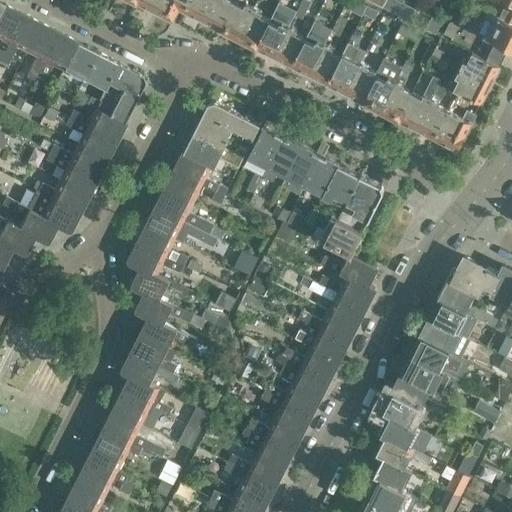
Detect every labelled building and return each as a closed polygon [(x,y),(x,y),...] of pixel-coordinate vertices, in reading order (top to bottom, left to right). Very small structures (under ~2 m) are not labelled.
[(135,0),(136,0),(155,10),(159,0),(135,0)] [(159,0),(155,10),(172,19),(178,8),(183,11),(185,9),(187,5),(189,0),(159,0)] [(189,0),(187,5),(185,9),(202,18),(211,0),(189,0)] [(211,0),(202,18),(220,28),(234,1),(232,0),(211,0)] [(312,3),(306,0),(303,0),(296,15),(304,19),(312,3)] [(347,0),(344,6),(362,15),(366,6),(354,0),(347,0)] [(401,11),(406,1),(403,0),(391,0),(389,5),(401,11)] [(234,1),(220,28),(238,37),(254,6),(246,2),(244,6),(234,1)] [(0,12),(0,36),(1,37),(0,38),(7,42),(8,40),(22,12),(4,3),(2,8),(0,12)] [(479,31),(486,34),(486,35),(495,39),(510,47),(511,46),(511,8),(506,5),(501,14),(498,13),(497,13),(490,9),(479,31)] [(254,6),(238,37),(256,46),(270,19),(260,14),(262,10),(254,6)] [(375,21),(379,13),(366,6),(362,15),(375,21)] [(22,12),(8,40),(7,42),(15,46),(16,44),(26,49),(41,21),(22,12)] [(444,20),(434,15),(428,27),(438,32),(444,20)] [(270,19),(256,46),(273,55),(289,24),(281,20),(279,24),(270,19)] [(41,21),(26,49),(37,55),(27,73),(35,77),(44,58),(58,30),(41,21)] [(459,27),(450,23),(444,35),(452,39),(459,27)] [(289,24),(273,55),(291,64),(305,37),(296,32),(298,29),(289,24)] [(421,33),(404,24),(400,32),(417,41),(421,33)] [(58,30),(44,58),(36,75),(42,78),(45,71),(47,72),(52,62),(63,68),(64,67),(77,40),(58,30)] [(341,55),(327,82),(345,91),(361,61),(375,34),(367,30),(353,57),(353,56),(351,60),(341,55)] [(361,61),(345,91),(363,100),(376,73),(367,69),(369,65),(382,37),(375,34),(361,61)] [(305,37),(291,64),(308,72),(324,42),(317,38),(315,42),(305,37)] [(495,39),(486,58),(502,66),(502,64),(510,47),(495,39)] [(77,40),(64,67),(85,78),(98,51),(77,40)] [(324,42),(308,72),(327,82),(341,55),(331,50),(333,47),(324,42)] [(443,52),(436,48),(433,53),(440,57),(443,52)] [(0,62),(5,65),(11,54),(4,50),(0,56),(0,62)] [(98,51),(85,78),(105,88),(108,81),(109,81),(119,61),(98,51)] [(463,60),(460,66),(493,83),(502,66),(486,58),(472,51),(467,61),(463,60)] [(451,63),(443,59),(438,67),(446,71),(451,63)] [(97,106),(109,112),(123,120),(144,79),(143,73),(119,61),(109,81),(97,106)] [(406,62),(402,70),(409,74),(413,66),(406,62)] [(376,73),(363,100),(381,110),(397,79),(403,68),(394,64),(386,78),(376,73)] [(493,83),(460,66),(455,76),(459,78),(453,88),(479,101),(480,99),(483,101),(493,83)] [(68,77),(61,73),(54,86),(62,90),(64,85),(68,77)] [(415,92),(401,119),(417,128),(433,97),(435,94),(439,86),(441,81),(434,76),(426,93),(424,93),(422,96),(415,92)] [(397,79),(381,110),(401,119),(415,92),(403,87),(405,83),(397,79)] [(75,91),(64,85),(62,90),(61,91),(73,96),(75,91)] [(435,94),(442,97),(446,89),(439,86),(435,94)] [(100,99),(90,94),(86,101),(96,106),(100,99)] [(20,108),(24,100),(25,99),(18,96),(13,105),(20,108)] [(433,97),(417,128),(435,137),(449,110),(439,105),(440,101),(433,97)] [(37,116),(44,104),(34,99),(32,105),(28,112),(37,116)] [(209,100),(203,112),(234,128),(254,138),(259,127),(258,127),(261,122),(216,99),(209,100)] [(20,108),(28,112),(32,105),(24,100),(20,108)] [(58,111),(48,106),(43,115),(52,120),(58,111)] [(68,114),(77,118),(80,111),(72,106),(68,114)] [(84,123),(86,124),(114,138),(123,120),(109,112),(95,106),(90,116),(88,115),(84,123)] [(449,110),(435,137),(458,148),(464,135),(465,136),(476,115),(466,110),(463,117),(449,110)] [(203,112),(194,131),(225,146),(234,128),(203,112)] [(82,132),(77,142),(105,156),(114,138),(86,124),(84,123),(67,114),(64,121),(81,130),(80,131),(82,132)] [(262,129),(245,162),(253,167),(256,168),(247,186),(254,190),(264,172),(268,165),(283,134),(264,125),(262,129)] [(194,131),(184,151),(212,165),(215,166),(220,156),(238,165),(243,156),(235,152),(225,146),(194,131)] [(283,134),(268,165),(264,172),(274,177),(277,170),(278,171),(281,164),(289,168),(302,144),(283,134)] [(45,147),(49,140),(42,136),(38,143),(45,147)] [(49,150),(68,160),(96,174),(105,156),(77,142),(72,152),(53,142),(49,150)] [(247,148),(238,144),(235,151),(243,156),(247,148)] [(302,144),(289,168),(297,172),(294,179),(305,185),(321,153),(302,144)] [(59,155),(49,150),(46,157),(55,162),(59,155)] [(184,151),(174,169),(205,184),(215,190),(225,195),(228,187),(207,174),(212,165),(184,151)] [(321,153),(305,185),(323,194),(339,162),(321,153)] [(64,168),(59,178),(87,192),(96,174),(68,160),(66,159),(62,167),(64,168)] [(339,162),(323,194),(322,195),(331,199),(333,194),(347,200),(346,201),(361,173),(360,174),(347,167),(347,166),(339,162)] [(174,169),(165,187),(193,201),(199,191),(201,192),(205,184),(174,169)] [(361,173),(346,201),(355,206),(352,212),(364,218),(368,220),(384,190),(382,184),(361,173)] [(39,190),(50,196),(78,210),(87,192),(59,178),(54,188),(43,182),(39,190)] [(165,187),(156,205),(211,233),(221,237),(226,229),(191,213),(188,211),(193,201),(165,187)] [(28,208),(55,222),(67,227),(68,227),(69,227),(78,210),(50,196),(37,189),(29,203),(28,206),(25,205),(25,207),(28,208)] [(225,195),(215,190),(211,197),(221,202),(225,195)] [(264,198),(254,193),(250,201),(260,206),(264,198)] [(6,219),(33,233),(44,239),(46,239),(55,222),(28,208),(25,207),(3,195),(0,200),(0,203),(20,213),(24,215),(20,224),(6,218),(6,219)] [(270,211),(284,218),(288,220),(292,211),(274,202),(270,211)] [(156,205),(147,223),(175,237),(181,227),(207,240),(211,233),(156,205)] [(304,230),(310,219),(292,211),(288,220),(287,221),(294,225),(304,230)] [(324,228),(320,237),(349,252),(351,253),(355,245),(356,243),(359,241),(361,237),(361,234),(363,230),(362,230),(359,228),(338,217),(336,216),(332,214),(324,228)] [(0,238),(11,244),(21,249),(23,250),(24,249),(33,233),(6,219),(0,216),(0,225),(2,226),(0,230),(0,238)] [(287,221),(288,220),(284,218),(276,234),(287,239),(294,225),(287,221)] [(147,223),(138,241),(169,256),(199,270),(202,262),(170,247),(175,237),(147,223)] [(0,260),(1,262),(11,244),(0,238),(0,260)] [(169,256),(138,241),(130,257),(130,259),(131,260),(142,266),(170,279),(158,272),(162,262),(164,264),(171,267),(175,260),(169,256)] [(234,267),(250,274),(258,257),(242,250),(234,267)] [(321,261),(341,270),(367,283),(376,265),(351,253),(349,252),(344,262),(325,252),(321,261)] [(450,277),(450,278),(450,279),(450,280),(475,292),(488,298),(492,291),(501,272),(500,271),(487,265),(486,266),(464,254),(459,266),(457,265),(456,266),(455,266),(456,267),(450,277)] [(271,266),(261,261),(257,270),(267,275),(271,266)] [(191,276),(194,269),(183,264),(180,271),(191,276)] [(492,291),(488,298),(506,307),(508,302),(511,293),(511,267),(504,264),(500,271),(501,272),(492,291)] [(170,279),(142,266),(134,281),(134,283),(135,284),(146,290),(174,304),(174,303),(161,296),(166,286),(193,300),(197,293),(170,279)] [(340,281),(335,290),(337,291),(365,305),(374,287),(367,283),(341,270),(340,271),(346,274),(342,282),(340,281)] [(271,279),(256,271),(249,286),(263,294),(271,279)] [(323,273),(319,281),(328,286),(333,278),(323,273)] [(304,274),(300,282),(333,300),(328,309),(356,323),(365,305),(337,291),(335,290),(328,286),(319,281),(304,274)] [(447,277),(437,296),(469,312),(469,311),(489,321),(494,312),(471,301),(475,292),(450,280),(450,279),(450,278),(447,277)] [(174,304),(146,290),(138,307),(138,308),(138,309),(150,315),(177,329),(178,328),(165,321),(170,311),(200,326),(204,319),(174,304)] [(254,293),(246,290),(242,298),(250,302),(254,293)] [(229,293),(223,305),(230,309),(236,297),(229,293)] [(439,297),(430,316),(459,331),(469,336),(478,316),(469,312),(437,296),(439,297)] [(246,304),(241,301),(237,308),(243,310),(246,304)] [(347,341),(356,323),(328,309),(325,318),(315,313),(314,313),(303,307),(302,310),(293,305),(290,312),(319,327),(347,341)] [(214,323),(219,314),(206,306),(201,316),(214,323)] [(231,332),(230,315),(230,314),(221,310),(214,323),(231,332)] [(490,321),(497,325),(502,316),(494,312),(490,321)] [(150,315),(141,332),(168,346),(174,336),(194,345),(197,339),(177,329),(150,315)] [(430,316),(420,334),(450,349),(455,339),(473,348),(477,340),(459,331),(430,316)] [(295,337),(310,345),(338,359),(347,341),(319,327),(311,323),(307,330),(300,327),(295,337)] [(141,332),(132,350),(159,364),(173,371),(178,363),(170,359),(175,350),(168,346),(141,332)] [(420,334),(411,352),(441,367),(462,378),(471,360),(450,349),(420,334)] [(508,352),(511,344),(511,336),(508,334),(501,349),(508,352)] [(282,353),(301,363),(329,377),(338,359),(310,345),(305,355),(286,345),(282,353)] [(131,373),(160,387),(160,386),(151,381),(159,364),(132,350),(123,367),(123,368),(124,369),(131,373)] [(278,351),(274,359),(282,363),(277,373),(292,380),(320,394),(329,377),(301,363),(278,351)] [(411,352),(402,371),(432,386),(446,393),(453,396),(462,378),(441,367),(411,352)] [(511,374),(511,359),(505,355),(498,367),(511,374)] [(244,359),(238,371),(247,376),(254,363),(244,359)] [(178,374),(169,369),(165,377),(174,382),(178,374)] [(227,375),(215,369),(211,377),(223,384),(227,375)] [(402,371),(392,389),(399,393),(429,408),(445,416),(450,407),(427,395),(431,387),(432,386),(402,371)] [(131,373),(123,390),(153,405),(176,417),(180,409),(155,397),(160,387),(131,373)] [(511,381),(511,380),(504,377),(498,391),(506,395),(511,381)] [(268,381),(264,388),(281,397),(311,412),(320,394),(292,380),(292,381),(287,390),(285,389),(268,381)] [(229,390),(242,397),(247,388),(234,381),(229,390)] [(264,388),(260,396),(277,405),(279,406),(274,416),(301,430),(311,412),(281,397),(264,388)] [(391,388),(381,408),(388,412),(416,426),(419,428),(429,408),(399,393),(392,389),(391,388)] [(123,390),(114,407),(142,422),(147,412),(149,413),(153,405),(123,390)] [(114,407),(105,425),(135,441),(162,455),(166,447),(139,434),(137,432),(142,422),(114,407)] [(187,425),(200,431),(209,413),(196,407),(187,425)] [(169,414),(159,409),(155,416),(166,421),(169,414)] [(388,412),(379,430),(386,434),(414,448),(421,451),(430,433),(419,428),(416,426),(388,412)] [(248,425),(265,434),(292,448),(301,430),(274,416),(269,426),(260,421),(258,423),(251,419),(248,425)] [(492,428),(485,424),(480,433),(487,437),(492,428)] [(105,425),(96,443),(124,457),(129,448),(131,449),(148,457),(152,450),(135,441),(105,425)] [(246,425),(242,432),(261,442),(256,452),(283,466),(292,448),(265,434),(248,425),(246,425)] [(386,434),(376,452),(383,456),(412,470),(412,469),(405,466),(410,455),(434,467),(438,459),(421,451),(414,448),(386,434)] [(483,443),(475,440),(470,452),(477,456),(483,443)] [(96,443),(87,461),(117,476),(142,489),(145,482),(121,469),(118,468),(124,457),(96,443)] [(232,452),(228,460),(247,470),(274,484),(283,466),(256,452),(251,462),(232,452)] [(383,456),(374,474),(377,475),(402,489),(406,491),(406,490),(403,488),(412,470),(383,456)] [(168,458),(159,475),(174,483),(183,465),(168,458)] [(234,473),(238,465),(228,460),(224,468),(234,473)] [(87,461),(78,479),(106,493),(111,484),(113,485),(117,476),(87,461)] [(197,468),(188,464),(180,480),(189,485),(197,468)] [(274,484),(247,470),(237,488),(265,502),(274,484)] [(377,475),(368,493),(396,507),(397,508),(402,498),(418,505),(421,499),(406,491),(402,489),(377,475)] [(450,477),(445,487),(459,493),(463,484),(450,477)] [(78,479),(69,497),(99,511),(114,511),(102,505),(101,504),(106,493),(78,479)] [(172,484),(162,479),(156,490),(166,495),(172,484)] [(133,485),(123,480),(119,487),(129,492),(133,485)] [(511,485),(501,480),(497,488),(511,495),(511,485)] [(188,485),(180,482),(175,492),(183,496),(188,485)] [(210,496),(229,505),(241,511),(259,511),(265,502),(237,488),(233,497),(214,488),(210,496)] [(511,508),(509,511),(511,511),(511,495),(497,488),(493,495),(509,504),(508,506),(511,508)] [(447,511),(448,511),(458,494),(450,490),(440,508),(447,511)] [(368,493),(358,511),(404,511),(397,508),(396,507),(368,493)] [(222,511),(241,511),(229,505),(210,496),(206,504),(222,511)] [(69,497),(60,511),(99,511),(69,497)]
